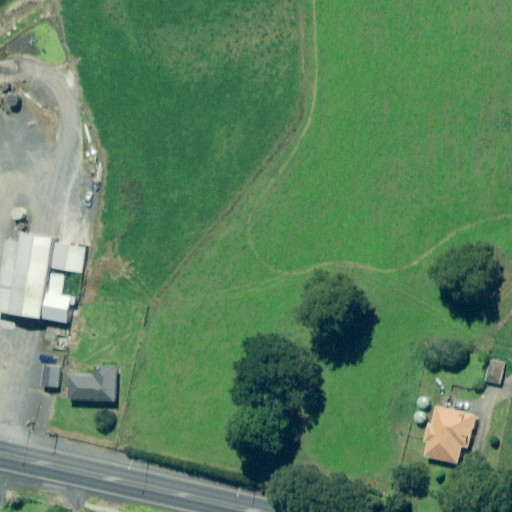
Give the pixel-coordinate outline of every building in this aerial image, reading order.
[(100,251),(23,239),(11,316),(87,327),(90,302),(69,299),(73,272),(96,275),(100,251)] [(507,366),(492,362),(486,384),(501,388),(507,366)] [(62,369),(45,368),(43,390),(60,391),(62,369)] [(120,370),(98,368),(97,380),(72,379),(70,403),(118,406),(120,370)] [(479,419),(439,410),(435,428),(430,427),(426,445),(431,446),(428,460),(461,467),(465,450),(472,451),(479,419)]
